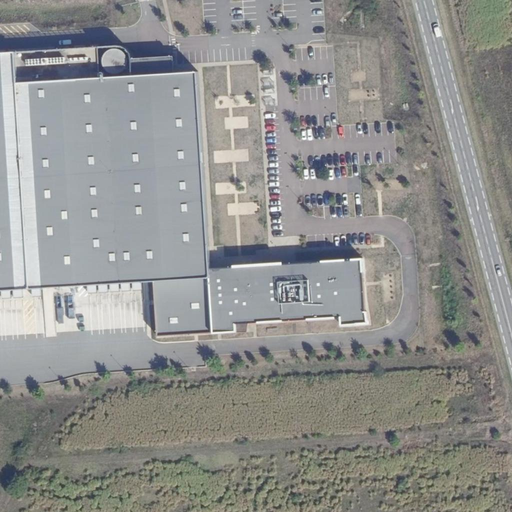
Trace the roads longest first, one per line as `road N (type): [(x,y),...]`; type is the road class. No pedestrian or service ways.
road 1 (track): [(511,431),(23,469),(0,504)]
road 2 (tertiary): [(425,0),(511,336)]
